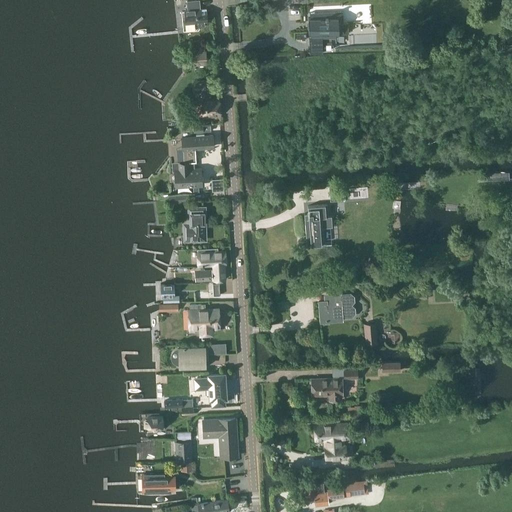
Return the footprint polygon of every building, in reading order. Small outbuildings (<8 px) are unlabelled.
[(188,11),(182,12),(183,31),(197,29),(196,25),(207,24),(206,13),(202,14),(202,10),(200,10),(198,0),(195,0),(187,1),(188,11)] [(310,18),(308,18),(309,34),(311,34),(311,38),(309,39),(310,54),(323,53),(322,38),(336,38),(336,33),(348,32),(348,22),(343,22),(343,11),(310,13),(310,18)] [(494,49),(505,49),(505,39),(494,39),(494,49)] [(196,52),(194,52),(194,53),(194,65),(206,65),(206,52),(205,52),(204,46),(196,46),(196,52)] [(193,83),(194,91),(198,90),(199,100),(194,101),(196,117),(205,116),(206,118),(210,118),(211,116),(222,115),(220,99),(210,100),(210,96),(206,96),(205,82),(193,83)] [(210,124),(194,125),(194,132),(210,131),(210,124)] [(180,170),(176,171),(177,186),(194,185),(194,192),(199,192),(199,185),(201,185),(200,169),(195,170),(194,162),(196,162),(196,149),(196,148),(213,147),(213,136),(213,135),(204,136),(204,134),(196,134),(196,137),(182,137),(182,138),(184,162),(182,162),(180,162),(180,170)] [(492,179),(508,175),(506,167),(489,172),(492,179)] [(212,191),(224,190),(223,178),(211,179),(212,191)] [(330,203),(343,202),(342,190),(329,191),(330,203)] [(170,196),(171,203),(188,202),(187,195),(170,196)] [(329,216),(328,205),(315,206),(308,206),(309,218),(305,219),(307,246),(322,245),(320,228),(332,227),(332,216),(329,216)] [(186,239),(204,238),(203,209),(191,210),(191,226),(186,226),(186,239)] [(218,248),(198,249),(198,265),(214,264),(215,280),(225,279),(224,264),(226,263),(225,251),(218,252),(218,248)] [(205,270),(204,266),(201,266),(201,267),(195,267),(196,281),(213,281),(212,269),(205,270)] [(174,283),(160,283),(161,295),(163,295),(163,302),(179,302),(179,295),(175,295),(174,283)] [(354,296),(351,293),(341,294),(341,293),(329,294),(330,302),(319,302),(321,320),(334,319),(333,316),(341,315),(341,318),(343,318),(343,317),(353,316),(356,313),(355,308),(352,305),(355,301),(354,296)] [(276,311),(289,309),(287,300),(275,302),(276,311)] [(190,310),(188,310),(189,328),(200,328),(200,334),(212,333),(212,327),(220,327),(219,309),(202,310),(202,304),(190,304),(190,310)] [(364,345),(377,344),(375,323),(363,324),(364,345)] [(210,354),(220,353),(220,343),(209,344),(210,354)] [(204,347),(179,348),(180,365),(205,364),(205,355),(208,355),(208,346),(204,346),(204,347)] [(381,371),(400,371),(400,362),(381,363),(381,371)] [(344,370),(342,370),(342,379),(357,378),(357,370),(344,370)] [(209,376),(197,377),(197,387),(209,386),(210,399),(212,398),(212,404),(224,403),(224,398),(226,398),(225,382),(223,382),(222,378),(225,378),(224,373),(208,374),(209,376)] [(332,378),(311,379),(312,394),(328,394),(328,399),(341,399),(341,393),(342,393),(342,379),(342,378),(332,378)] [(147,401),(148,409),(165,409),(164,400),(147,401)] [(161,431),(161,424),(163,424),(163,416),(148,417),(148,420),(145,420),(146,430),(156,429),(156,431),(161,431)] [(238,456),(236,417),(203,419),(204,436),(220,435),(221,457),(238,456)] [(347,423),(314,426),(315,439),(327,438),(327,447),(325,447),(326,459),(346,458),(346,446),(341,446),(340,437),(348,437),(347,423)] [(191,440),(175,441),(176,462),(180,461),(181,461),(181,466),(181,468),(181,471),(192,471),(192,461),(193,460),(192,440),(191,440)] [(360,469),(368,468),(368,460),(360,461),(360,469)] [(163,475),(142,476),(143,492),(147,492),(172,491),(172,490),(175,490),(175,486),(175,477),(163,477),(163,475)] [(368,493),(366,480),(342,483),(342,487),(327,489),(328,492),(325,492),(324,483),(316,484),(316,486),(313,487),(313,486),(306,487),(308,499),(314,498),(315,505),(329,503),(328,498),(368,493)] [(221,511),(229,511),(228,499),(198,503),(199,511),(221,511)]
